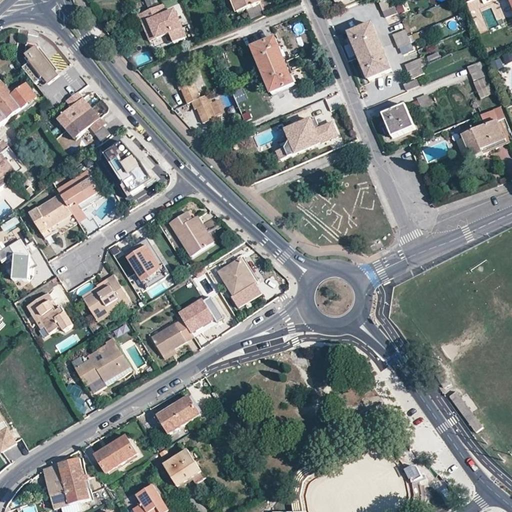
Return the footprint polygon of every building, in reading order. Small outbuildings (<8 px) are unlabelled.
[(165,4),(162,0),(151,0),(155,8),(162,5),(165,4)] [(232,0),(238,11),(247,7),(262,1),(261,0),(232,0)] [(342,0),(346,8),(362,2),(361,0),(342,0)] [(396,12),(391,0),(385,0),(379,3),(385,17),(396,12)] [(262,1),(247,7),(252,19),(267,13),(262,1)] [(101,2),(95,5),(98,13),(104,11),(101,2)] [(155,8),(138,16),(142,25),(149,22),(156,39),(168,33),(173,43),(185,38),(175,13),(167,17),(166,15),(162,5),(155,8)] [(156,39),(149,22),(142,25),(149,42),(156,39)] [(349,33),(358,56),(381,47),(372,24),(349,33)] [(392,35),(395,41),(407,36),(405,30),(392,35)] [(411,34),(407,36),(395,41),(398,48),(414,41),(411,34)] [(253,46),(263,70),(288,60),(278,36),(253,46)] [(62,77),(59,73),(59,72),(38,45),(27,45),(26,48),(25,58),(28,58),(26,60),(28,63),(22,68),(35,85),(41,80),(44,84),(46,83),(49,87),(62,77)] [(381,47),(358,56),(368,80),(391,71),(381,47)] [(288,60),(263,70),(274,94),(298,83),(288,60)] [(417,60),(405,65),(411,79),(423,73),(417,60)] [(480,62),(467,68),(476,90),(490,85),(480,62)] [(192,75),(177,81),(180,90),(183,89),(188,103),(193,101),(202,98),(192,75)] [(406,92),(420,86),(417,80),(403,85),(406,92)] [(3,83),(0,85),(0,109),(8,120),(36,98),(26,85),(18,91),(14,86),(11,88),(15,94),(13,95),(3,83)] [(78,93),(66,102),(71,109),(66,112),(66,118),(59,123),(72,141),(96,123),(93,120),(97,117),(86,103),(82,105),(80,102),(84,100),(78,93)] [(427,94),(417,98),(421,108),(431,105),(427,94)] [(202,98),(193,101),(196,110),(198,109),(204,123),(218,117),(209,95),(202,98)] [(406,106),(383,115),(392,138),(415,128),(406,106)] [(507,118),(503,109),(502,106),(493,110),(498,122),(507,118)] [(0,126),(8,120),(0,109),(0,126)] [(505,141),(498,122),(493,110),(480,115),(485,127),(474,132),(472,128),(462,132),(463,136),(462,137),(472,158),(483,153),(482,151),(505,141)] [(66,112),(66,111),(56,119),(59,123),(66,118),(66,112)] [(316,118),(287,131),(291,140),(286,149),(278,152),(282,161),(339,137),(333,123),(320,129),(316,118)] [(104,126),(99,121),(96,123),(89,128),(94,134),(104,126)] [(105,127),(95,135),(101,143),(111,135),(105,127)] [(154,173),(123,139),(105,155),(125,186),(127,184),(134,194),(155,180),(154,178),(154,173)] [(0,189),(11,181),(9,178),(17,172),(19,175),(26,170),(9,148),(3,140),(0,142),(0,189)] [(89,171),(79,178),(81,181),(91,175),(89,171)] [(19,175),(17,172),(9,178),(11,181),(19,175)] [(79,178),(58,191),(61,194),(73,215),(78,223),(88,217),(83,209),(81,205),(102,191),(91,175),(81,181),(79,178)] [(104,196),(102,191),(81,205),(83,209),(104,196)] [(53,235),(49,231),(73,215),(61,194),(36,210),(30,214),(46,239),(53,235)] [(171,224),(176,231),(192,257),(214,244),(205,231),(197,218),(192,221),(187,214),(171,224)] [(210,229),(205,231),(214,244),(218,241),(210,229)] [(147,239),(143,242),(158,266),(162,263),(147,239)] [(8,272),(14,281),(30,282),(31,270),(38,265),(22,240),(4,251),(0,243),(0,258),(3,264),(10,259),(15,267),(8,272)] [(143,242),(124,254),(146,289),(170,275),(162,263),(158,266),(143,242)] [(228,269),(223,273),(221,274),(233,296),(243,291),(249,302),(261,294),(255,283),(241,261),(228,269)] [(219,266),(223,273),(228,269),(225,263),(219,266)] [(114,277),(107,282),(110,285),(86,301),(97,318),(121,303),(128,299),(114,277)] [(110,285),(107,282),(83,297),(86,301),(110,285)] [(48,294),(28,308),(27,308),(31,314),(32,315),(38,311),(43,318),(40,320),(45,328),(49,335),(61,328),(64,332),(73,326),(63,309),(59,311),(56,313),(53,309),(49,303),(52,302),(48,294)] [(204,303),(202,300),(179,314),(183,319),(192,334),(214,320),(217,324),(224,320),(211,298),(204,303)] [(38,311),(32,315),(41,330),(45,328),(40,320),(43,318),(38,311)] [(163,356),(175,349),(194,338),(192,334),(183,319),(152,338),(163,356)] [(86,387),(94,382),(90,376),(97,371),(101,377),(104,383),(131,367),(118,346),(77,371),(86,387)] [(177,353),(175,349),(163,356),(165,360),(177,353)] [(444,389),(451,385),(440,368),(433,372),(444,389)] [(94,382),(101,377),(97,371),(90,376),(94,382)] [(468,423),(475,418),(456,393),(450,398),(468,423)] [(170,436),(201,416),(190,397),(158,417),(170,436)] [(0,433),(0,451),(1,453),(16,445),(0,416),(0,433)] [(107,476),(138,456),(126,437),(95,457),(107,476)] [(178,488),(202,473),(188,452),(165,467),(178,488)] [(81,462),(68,465),(45,471),(44,472),(55,511),(91,501),(87,484),(90,483),(88,476),(85,477),(81,462)] [(424,482),(422,482),(420,464),(410,465),(414,499),(426,498),(424,482)] [(168,511),(153,487),(136,497),(142,506),(134,511),(168,511)]
